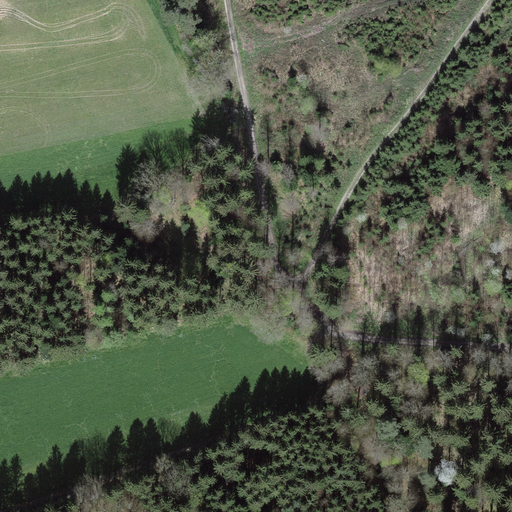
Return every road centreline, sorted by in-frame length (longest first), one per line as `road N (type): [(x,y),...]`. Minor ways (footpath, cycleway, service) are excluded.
road 1 (track): [(490,0),(364,167),(304,276),(293,282)]
road 2 (track): [(225,0),(272,249),(282,277),(293,282)]
road 3 (track): [(251,511),(200,444),(4,511)]
road 4 (track): [(293,282),(308,316),(335,332),(511,348)]
